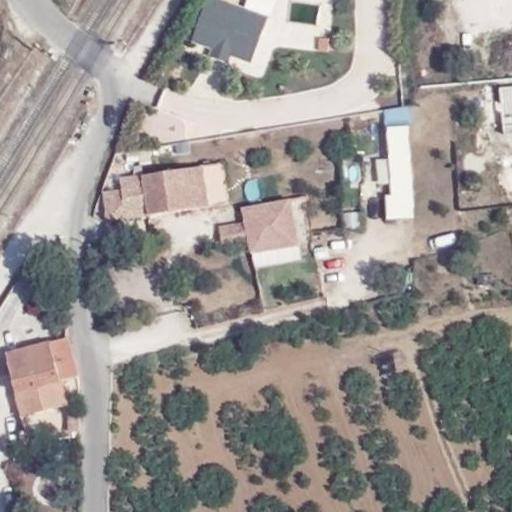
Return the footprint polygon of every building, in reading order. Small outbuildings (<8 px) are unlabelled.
[(246,0),(245,5),(231,0),(205,0),(192,42),(252,62),(273,0),(246,0)] [(507,29),(511,27),(511,0),(499,0),(507,29)] [(320,47),(321,36),(319,36),(312,35),(311,38),(311,46),(320,47)] [(386,121),(410,121),(410,107),(386,107),(386,121)] [(388,215),(413,215),(411,123),(386,123),(388,215)] [(208,206),(202,167),(185,170),(192,208),(208,206)] [(106,219),(153,214),(192,208),(185,170),(121,179),(122,191),(104,193),(106,219)] [(249,251),(280,245),(273,203),(242,208),(249,251)] [(240,234),(238,234),(236,229),(220,232),(223,244),(241,240),(240,234)] [(62,382),(79,377),(69,339),(9,355),(26,417),(69,406),(62,382)]
